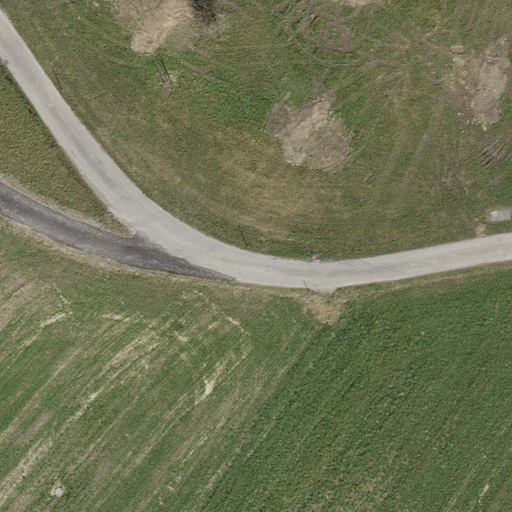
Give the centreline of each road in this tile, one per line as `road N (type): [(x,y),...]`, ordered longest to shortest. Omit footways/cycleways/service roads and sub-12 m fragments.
road 1 (unclassified): [(0,32),(113,189),(204,254),(300,275),(511,245)]
road 2 (track): [(0,197),(110,247),(226,262)]
